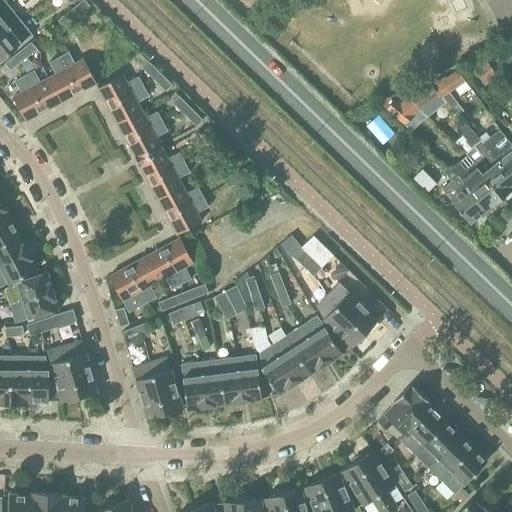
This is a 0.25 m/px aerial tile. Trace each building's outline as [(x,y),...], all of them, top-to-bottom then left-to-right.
[(5,0),(0,0),(0,11),(9,4),(5,0)] [(85,0),(83,0),(72,9),(78,17),(91,6),(85,0)] [(511,0),(486,0),(502,30),(509,26),(511,31),(511,0)] [(9,4),(0,11),(0,35),(20,19),(9,4)] [(78,17),(72,9),(58,20),(64,27),(78,17)] [(20,19),(0,35),(0,60),(32,34),(20,19)] [(18,52),(24,60),(37,49),(31,42),(18,52)] [(65,69),(79,93),(97,83),(84,58),(75,63),(69,51),(59,57),(65,69)] [(11,70),(24,60),(18,52),(5,63),(11,70)] [(485,58),(479,62),(473,66),(485,84),(498,77),(485,58)] [(29,59),(20,64),(25,73),(34,68),(29,59)] [(153,79),(160,72),(148,60),(142,67),(153,79)] [(48,78),(62,102),(79,93),(65,69),(48,78)] [(62,102),(48,78),(41,82),(35,70),(24,75),(44,112),(62,102)] [(153,79),(166,91),(172,84),(160,72),(153,79)] [(459,104),(450,93),(466,81),(460,72),(448,80),(446,77),(435,86),(443,98),(447,102),(452,108),(461,118),(466,114),(459,104)] [(107,104),(144,85),(139,76),(127,82),(123,74),(98,87),(107,104)] [(44,112),(24,75),(15,80),(21,92),(13,96),(26,121),(44,112)] [(149,96),(144,85),(107,104),(117,122),(142,109),(138,102),(149,96)] [(424,87),(418,91),(427,104),(433,100),(424,87)] [(184,114),(191,107),(179,95),(172,102),(184,114)] [(386,110),(406,125),(414,115),(395,99),(386,110)] [(445,105),(442,107),(447,112),(452,108),(447,102),(447,103),(445,105)] [(184,114),(196,126),(203,120),(191,107),(184,114)] [(142,109),(117,122),(127,140),(163,120),(158,111),(146,117),(142,109)] [(382,145),(395,133),(379,115),(366,126),(382,145)] [(162,148),(161,145),(157,137),(168,131),(163,120),(127,140),(138,161),(162,148)] [(202,132),(214,144),(221,137),(209,125),(202,132)] [(497,132),(484,142),(511,178),(511,144),(500,129),(497,132)] [(233,150),(221,137),(214,144),(226,156),(233,150)] [(502,198),(511,189),(511,178),(484,142),(482,140),(476,146),(483,155),(474,163),(502,198)] [(149,181),(185,161),(180,152),(168,158),(164,150),(162,148),(138,161),(149,181)] [(185,161),(149,181),(158,198),(182,185),(179,178),(191,171),(185,161)] [(239,170),(244,179),(259,171),(254,162),(239,170)] [(466,170),(459,162),(452,167),(486,210),(502,198),(474,163),(466,170)] [(451,181),(442,188),(470,223),(486,210),(452,167),(451,165),(443,171),(451,181)] [(438,184),(423,169),(414,178),(429,193),(438,184)] [(229,187),(244,179),(239,170),(224,179),(229,187)] [(182,185),(158,198),(167,215),(204,196),(199,186),(187,193),(182,185)] [(204,196),(167,215),(177,234),(202,221),(197,212),(209,206),(204,196)] [(0,223),(10,218),(1,201),(0,201),(0,223)] [(0,223),(0,244),(19,234),(10,218),(0,223)] [(0,244),(0,265),(28,250),(19,234),(0,244)] [(297,260),(303,266),(313,256),(303,246),(291,234),(282,242),(297,260)] [(303,246),(313,256),(303,266),(314,276),(334,255),(314,236),(303,246)] [(164,247),(183,284),(192,279),(186,266),(194,262),(180,238),(164,247)] [(172,289),(183,284),(164,247),(146,257),(159,281),(166,277),(172,289)] [(28,250),(0,265),(0,286),(37,267),(28,250)] [(146,257),(128,266),(147,303),(157,297),(151,286),(159,281),(146,257)] [(271,265),(274,273),(271,274),(277,290),(286,287),(279,271),(276,263),(271,265)] [(147,303),(128,266),(110,276),(130,312),(147,303)] [(5,289),(10,304),(54,291),(47,272),(17,281),(17,282),(5,289)] [(247,272),(235,282),(236,285),(237,285),(248,308),(254,306),(251,295),(245,279),(249,277),(247,272)] [(249,277),(245,279),(251,295),(259,292),(258,289),(254,276),(250,277),(249,277)] [(339,283),(327,295),(363,332),(377,318),(339,283)] [(205,284),(187,291),(190,300),(208,292),(205,284)] [(231,303),(220,308),(226,320),(248,308),(237,285),(225,292),(231,303)] [(286,287),(277,290),(283,306),(292,303),(286,287)] [(54,291),(10,304),(16,323),(59,308),(54,291)] [(187,291),(168,299),(171,307),(190,300),(187,291)] [(225,292),(214,297),(220,308),(231,303),(225,292)] [(259,292),(251,295),(254,306),(256,311),(265,308),(259,292)] [(352,344),(363,332),(327,295),(317,306),(324,318),(352,344)] [(168,299),(159,302),(162,311),(171,307),(168,299)] [(193,304),(181,309),(185,320),(205,312),(201,303),(194,306),(193,304)] [(124,307),(115,310),(120,326),(129,324),(124,307)] [(73,309),(53,315),(57,327),(77,321),(73,309)] [(181,309),(169,314),(173,325),(185,320),(181,309)] [(57,327),(53,315),(40,319),(44,331),(57,327)] [(317,315),(302,325),(326,363),(342,353),(317,315)] [(197,340),(196,341),(200,352),(211,347),(199,318),(190,321),(197,340)] [(44,331),(40,319),(27,324),(31,335),(44,331)] [(147,322),(135,327),(140,338),(152,333),(147,322)] [(7,336),(13,336),(24,335),(23,325),(6,327),(7,336)] [(286,335),(310,374),(326,363),(302,325),(286,335)] [(135,327),(123,332),(128,343),(140,338),(135,327)] [(286,335),(271,345),(296,383),(310,374),(286,335)] [(64,345),(80,397),(98,391),(83,339),(64,345)] [(80,397),(64,345),(47,350),(63,402),(80,397)] [(279,394),(296,383),(271,345),(259,352),(261,369),(279,394)] [(256,354),(238,356),(242,401),(262,399),(256,354)] [(0,403),(11,404),(11,355),(0,355),(0,403)] [(11,355),(11,404),(31,404),(31,401),(29,401),(29,356),(11,355)] [(29,401),(31,401),(49,401),(49,369),(48,368),(46,356),(29,356),(29,401)] [(150,361),(165,413),(184,408),(169,356),(150,361)] [(242,401),(238,356),(220,358),(224,404),(242,401)] [(220,358),(201,361),(206,406),(224,404),(220,358)] [(165,413),(150,361),(133,366),(148,418),(165,413)] [(206,406),(201,361),(182,363),(188,408),(206,406)] [(394,423),(406,436),(433,410),(425,403),(428,400),(411,384),(394,401),(396,402),(377,421),(387,430),(394,423)] [(433,410),(406,436),(402,441),(415,454),(446,423),(433,410)] [(428,467),(458,436),(446,423),(415,454),(428,467)] [(458,436),(428,467),(441,480),(472,449),(458,436)] [(394,450),(393,449),(387,443),(375,455),(381,462),(394,450)] [(472,449),(441,480),(455,494),(486,463),(472,449)] [(358,461),(390,511),(398,507),(387,489),(395,485),(381,462),(375,455),(373,451),(358,461)] [(396,477),(404,472),(395,457),(386,462),(393,472),(396,477)] [(389,511),(390,511),(358,461),(343,470),(364,504),(372,499),(379,511),(389,511)] [(322,479),(335,511),(347,511),(355,509),(339,472),(322,479)] [(396,477),(405,491),(413,486),(404,472),(396,477)] [(335,511),(322,479),(305,486),(316,511),(335,511)] [(283,493),(288,511),(307,511),(301,487),(283,493)] [(417,509),(425,504),(415,490),(407,495),(413,504),(417,509)] [(46,511),(47,492),(27,491),(27,494),(29,494),(28,511),(46,511)] [(47,492),(46,511),(65,511),(66,496),(68,497),(68,493),(47,492)] [(28,511),(29,494),(27,494),(10,493),(8,511),(28,511)] [(288,511),(283,493),(266,497),(270,511),(288,511)] [(66,496),(65,511),(84,511),(85,497),(68,497),(66,496)] [(244,500),(245,511),(262,511),(261,498),(244,500)] [(111,506),(113,511),(133,511),(129,499),(111,506)] [(245,511),(244,500),(225,501),(226,511),(245,511)] [(491,511),(483,503),(479,507),(472,500),(459,511),(491,511)] [(195,509),(196,511),(215,511),(212,502),(195,509)]
